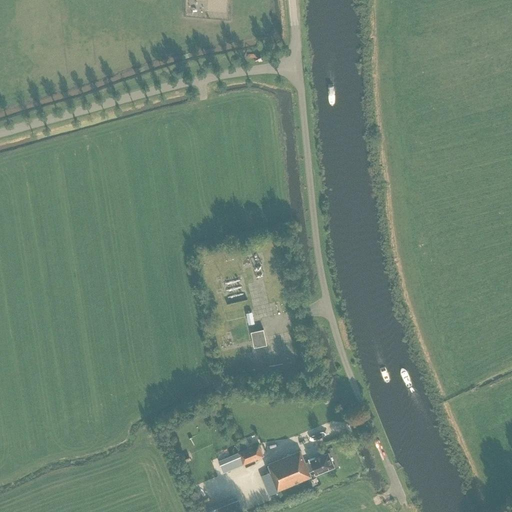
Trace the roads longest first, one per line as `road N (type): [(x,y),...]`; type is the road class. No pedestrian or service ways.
road 1 (unclassified): [(405,503),(329,314),(297,63)]
road 2 (unclassified): [(0,133),(190,81),(297,63)]
